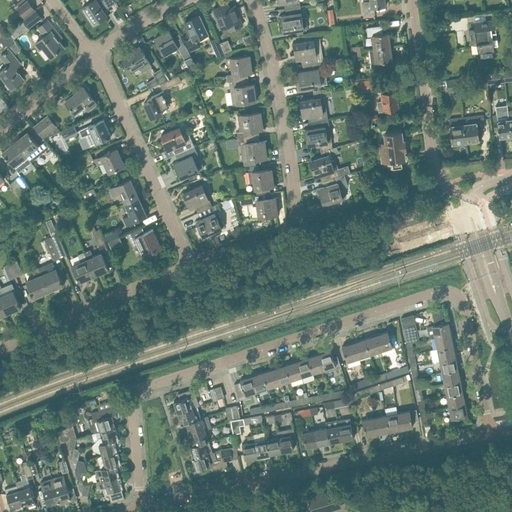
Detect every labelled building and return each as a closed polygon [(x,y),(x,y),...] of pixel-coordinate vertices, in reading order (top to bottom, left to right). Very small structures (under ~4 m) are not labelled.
[(85,0),(88,3),(82,7),(93,24),(107,16),(106,15),(103,10),(106,7),(114,2),(112,0),(85,0)] [(298,0),(278,0),(279,3),(284,3),(285,8),(299,6),(298,0)] [(385,6),(384,0),(362,0),(363,1),(362,1),(362,5),(363,5),(364,14),(375,13),(374,7),(385,6)] [(35,11),(27,1),(17,9),(25,19),(35,11)] [(214,11),(207,14),(210,21),(216,18),(220,27),(227,25),(229,30),(233,29),(242,25),(234,5),(229,7),(228,3),(213,9),(214,11)] [(286,14),(281,15),(284,32),(293,30),(296,30),(297,35),(303,34),(302,29),(307,28),(305,17),(301,17),(299,6),(285,8),(286,14)] [(23,20),(24,20),(9,32),(14,38),(29,27),(41,17),(36,10),(35,11),(25,19),(23,20)] [(188,34),(189,37),(190,39),(185,41),(190,52),(200,47),(196,39),(207,33),(199,15),(185,21),(190,33),(188,34)] [(463,28),(464,19),(451,17),(450,26),(463,28)] [(54,35),(57,33),(48,20),(38,28),(45,36),(35,43),(40,49),(43,46),(51,57),(58,51),(58,50),(61,48),(63,47),(54,35)] [(494,20),(474,23),(474,29),(468,30),(470,45),(476,44),(477,53),(494,51),(493,40),(489,41),(487,28),(495,27),(494,20)] [(368,36),(372,35),(374,48),(390,46),(389,33),(383,33),(382,25),(366,27),(368,36)] [(178,47),(173,38),(169,30),(155,38),(164,55),(178,47)] [(0,41),(3,45),(10,46),(15,41),(8,32),(0,38),(0,41)] [(181,37),(174,40),(178,47),(181,52),(190,70),(197,67),(187,49),(181,37)] [(224,54),(217,37),(210,40),(217,58),(224,54)] [(319,38),(313,39),(294,42),(296,59),(301,58),(302,64),(323,61),(319,38)] [(224,52),(232,49),(229,41),(221,44),(224,52)] [(151,65),(139,46),(122,57),(131,71),(139,65),(142,70),(151,65)] [(390,46),(374,48),(369,49),(371,71),(389,68),(388,61),(392,60),(390,46)] [(12,65),(18,61),(9,50),(0,57),(7,65),(0,70),(0,73),(11,88),(23,79),(12,65)] [(250,55),(240,56),(230,57),(232,74),(226,75),(226,76),(222,76),(223,82),(248,78),(247,72),(252,72),(250,55)] [(303,70),(298,71),(301,88),(311,86),(321,85),(327,84),(325,68),(323,61),(302,64),(303,70)] [(159,84),(160,84),(169,79),(161,68),(153,73),(159,84)] [(486,73),(488,84),(504,82),(503,71),(486,73)] [(169,79),(160,84),(162,89),(181,81),(178,75),(169,79)] [(229,85),(230,92),(232,104),(256,100),(254,84),(249,84),(248,78),(223,82),(224,86),(229,85)] [(369,79),(355,81),(357,92),(371,90),(369,79)] [(448,91),(459,90),(458,79),(447,80),(448,91)] [(65,101),(74,113),(85,105),(88,109),(96,103),(83,87),(65,101)] [(310,99),(300,100),(303,117),(308,116),(309,122),(328,119),(324,96),(332,95),(331,89),(312,92),(313,98),(310,99)] [(150,119),(162,114),(160,110),(168,106),(161,92),(151,96),(152,99),(143,103),(150,119)] [(381,101),(377,101),(378,112),(398,109),(396,92),(381,93),(381,101)] [(496,114),(492,114),(493,120),(494,130),(498,130),(499,137),(511,136),(509,117),(508,113),(508,110),(507,104),(495,106),(496,114)] [(261,112),(241,114),(237,115),(239,131),(236,131),(237,138),(259,135),(258,129),(263,128),(261,112)] [(478,129),(482,129),(482,128),(484,128),(483,114),(462,116),(462,117),(465,141),(479,140),(478,129)] [(57,132),(60,131),(56,125),(48,115),(34,126),(43,138),(57,132)] [(462,117),(448,119),(449,124),(445,124),(446,132),(450,131),(451,143),(465,141),(462,117)] [(103,119),(94,123),(79,130),(82,137),(86,136),(90,146),(111,136),(103,119)] [(310,128),(305,129),(308,145),(317,144),(320,143),(321,149),(330,148),(329,146),(332,146),(328,119),(309,122),(310,128)] [(63,137),(77,131),(74,124),(60,131),(57,132),(60,138),(63,137)] [(186,135),(182,125),(161,135),(168,150),(172,148),(175,154),(194,146),(189,134),(186,135)] [(401,131),(383,134),(384,142),(378,142),(381,163),(392,162),(393,169),(402,167),(401,159),(405,159),(401,131)] [(27,132),(15,142),(31,162),(36,158),(44,151),(47,155),(51,152),(48,147),(49,146),(45,141),(39,146),(27,132)] [(259,135),(237,138),(238,145),(240,145),(242,161),(267,157),(265,140),(260,141),(259,135)] [(15,142),(2,152),(9,159),(14,166),(18,172),(26,166),(31,162),(15,142)] [(180,178),(190,174),(202,169),(198,158),(194,160),(189,149),(194,146),(175,154),(178,161),(173,163),(180,178)] [(117,149),(108,153),(94,159),(97,164),(104,161),(108,172),(124,165),(117,149)] [(93,160),(90,153),(78,158),(81,165),(93,160)] [(329,154),(310,160),(315,176),(320,175),(321,181),(340,175),(333,153),(329,154)] [(272,168),(258,170),(257,165),(247,166),(248,171),(248,172),(249,183),(253,182),(255,194),(270,192),(269,186),(274,185),(272,168)] [(323,186),(316,188),(319,196),(321,196),(323,204),(325,203),(331,202),(331,204),(332,204),(331,202),(345,197),(342,187),(347,185),(343,174),(340,175),(321,181),(323,186)] [(15,180),(24,192),(29,187),(20,176),(15,180)] [(130,178),(121,183),(109,188),(112,196),(120,192),(125,203),(139,197),(130,178)] [(19,196),(24,192),(15,180),(9,184),(19,196)] [(218,203),(212,206),(206,194),(210,193),(205,182),(183,192),(190,208),(195,206),(198,212),(218,203)] [(93,187),(79,194),(83,200),(97,194),(93,187)] [(271,198),(270,192),(255,194),(258,217),(278,214),(275,197),(271,198)] [(139,197),(125,203),(130,214),(122,218),(126,225),(147,216),(139,197)] [(201,219),(196,221),(203,236),(222,228),(225,227),(218,211),(215,205),(198,212),(201,219)] [(50,219),(46,221),(52,235),(56,233),(50,219)] [(142,226),(127,232),(133,245),(137,243),(142,255),(161,247),(153,229),(144,232),(142,226)] [(105,242),(102,236),(99,229),(92,232),(98,245),(105,242)] [(102,236),(105,242),(119,236),(116,230),(102,236)] [(51,236),(60,257),(66,255),(57,234),(51,236)] [(411,238),(394,243),(396,249),(397,251),(398,255),(425,246),(424,244),(423,241),(421,235),(411,238)] [(60,257),(51,236),(44,239),(53,260),(60,257)] [(109,269),(101,253),(93,256),(90,249),(84,252),(94,275),(109,269)] [(84,252),(77,254),(80,262),(72,265),(79,282),(94,275),(84,252)] [(10,263),(16,277),(22,274),(16,260),(10,263)] [(44,265),(38,267),(48,291),(63,285),(59,275),(56,268),(53,261),(44,265)] [(16,277),(10,263),(3,266),(9,279),(16,277)] [(35,277),(26,281),(30,288),(33,297),(48,291),(38,267),(32,270),(35,277)] [(13,291),(15,290),(12,283),(0,287),(0,300),(6,314),(20,307),(13,291)] [(441,308),(431,310),(434,325),(444,323),(441,308)] [(429,337),(435,336),(435,337),(450,333),(448,322),(444,323),(434,325),(432,325),(433,326),(428,327),(429,337)] [(415,324),(403,327),(403,331),(405,340),(406,343),(411,341),(416,340),(418,340),(415,324)] [(392,346),(391,341),(387,331),(376,335),(381,350),(392,346)] [(450,333),(435,337),(437,348),(453,345),(450,333)] [(381,350),(376,335),(365,338),(369,353),(381,350)] [(369,353),(365,338),(353,342),(358,357),(369,353)] [(347,362),(349,367),(360,363),(358,357),(353,342),(342,346),(347,361),(347,362)] [(453,345),(437,348),(440,360),(455,357),(453,345)] [(325,352),(319,354),(324,369),(325,372),(341,366),(337,355),(333,356),(330,347),(324,349),(325,352)] [(319,354),(308,357),(313,372),(324,369),(319,354)] [(308,357),(296,361),(301,376),(313,372),(308,357)] [(455,357),(440,360),(442,372),(458,369),(461,368),(459,362),(456,363),(455,357)] [(296,361),(285,365),(290,380),(301,376),(296,361)] [(285,365),(274,368),(279,384),(290,380),(285,365)] [(407,365),(388,371),(390,377),(409,371),(407,365)] [(279,384),(274,368),(262,372),(267,387),(279,384)] [(458,369),(442,372),(444,383),(460,380),(458,369)] [(388,371),(377,375),(378,381),(390,377),(388,371)] [(262,372),(251,376),(256,391),(267,387),(262,372)] [(377,375),(365,379),(367,384),(378,381),(377,375)] [(406,375),(391,380),(392,385),(404,382),(404,381),(408,380),(406,375)] [(240,381),(234,384),(238,397),(256,391),(251,376),(240,380),(240,381)] [(365,379),(349,384),(351,390),(367,384),(365,379)] [(381,389),(392,385),(391,380),(379,383),(381,389)] [(460,380),(444,383),(447,395),(462,392),(460,380)] [(369,393),(381,389),(379,383),(367,387),(369,393)] [(219,399),(224,397),(221,385),(215,387),(219,399)] [(215,387),(209,389),(213,401),(219,399),(215,387)] [(367,387),(357,390),(359,396),(369,393),(367,387)] [(180,399),(174,401),(177,413),(197,406),(199,405),(193,388),(178,393),(180,399)] [(332,392),(333,398),(345,395),(343,389),(332,392)] [(306,391),(295,395),(296,399),(297,404),(309,402),(308,397),(308,396),(306,391)] [(333,398),(332,392),(320,394),(321,400),(333,398)] [(447,395),(449,407),(465,404),(462,392),(447,395)] [(354,405),(352,397),(334,401),(334,400),(333,400),(335,408),(354,405)] [(323,402),(324,402),(325,409),(330,408),(331,411),(335,410),(335,408),(333,400),(323,402)] [(467,415),(465,404),(449,407),(451,419),(467,415)] [(238,405),(231,406),(234,418),(236,417),(240,417),(240,416),(238,405)] [(93,418),(87,420),(92,433),(99,431),(115,426),(113,419),(117,417),(114,406),(112,407),(105,409),(99,411),(91,413),(93,418)] [(197,406),(177,413),(181,424),(196,419),(201,417),(197,406)] [(234,418),(231,406),(225,407),(228,419),(234,418)] [(310,408),(297,410),(299,417),(311,415),(310,408)] [(413,426),(412,421),(410,410),(398,413),(401,428),(413,426)] [(401,428),(398,413),(386,415),(389,431),(401,428)] [(250,424),(263,421),(261,414),(249,416),(250,424)] [(206,428),(208,428),(211,426),(208,415),(201,417),(196,419),(181,424),(183,424),(184,427),(182,428),(185,435),(206,428)] [(377,433),(389,431),(386,415),(374,417),(377,433)] [(250,424),(249,416),(243,417),(243,418),(240,419),(236,419),(231,420),(233,434),(241,432),(239,425),(244,424),(245,425),(250,424)] [(357,422),(351,423),(350,417),(337,420),(341,440),(354,437),(353,432),(359,431),(357,422)] [(377,433),(374,417),(362,420),(365,435),(377,433)] [(329,442),(341,440),(337,420),(325,422),(326,428),(329,442)] [(99,431),(92,433),(94,439),(97,440),(94,443),(92,445),(92,446),(98,444),(120,437),(119,432),(120,429),(115,427),(115,426),(99,431)] [(68,437),(66,428),(56,431),(60,443),(70,440),(71,437),(68,437)] [(207,435),(210,434),(208,428),(206,428),(185,435),(185,436),(187,435),(188,439),(186,439),(189,447),(204,442),(204,443),(209,441),(208,440),(207,435)] [(295,440),(293,428),(277,431),(278,437),(281,452),(293,449),(292,440),(295,440)] [(317,445),(329,442),(326,428),(314,430),(317,445)] [(305,447),(317,445),(314,430),(302,432),(305,447)] [(257,456),(254,442),(252,436),(246,437),(248,443),(242,444),(245,459),(257,456)] [(74,450),(74,449),(77,439),(71,437),(70,440),(68,448),(74,450)] [(101,452),(102,455),(119,450),(118,448),(120,444),(119,438),(121,438),(120,437),(98,444),(92,446),(94,450),(101,452)] [(278,437),(266,439),(269,454),(281,452),(278,437)] [(269,454),(266,439),(254,442),(257,456),(261,455),(262,458),(270,457),(269,454)] [(207,454),(212,452),(209,441),(204,443),(204,442),(189,447),(192,459),(207,454)] [(224,449),(221,449),(223,461),(226,460),(232,459),(230,447),(224,449)] [(119,450),(102,455),(97,457),(100,468),(101,469),(121,462),(117,451),(119,450)] [(210,461),(217,459),(214,451),(212,452),(207,454),(192,459),(196,470),(211,465),(210,461)] [(38,473),(35,461),(34,459),(28,460),(32,475),(38,473)] [(27,477),(32,475),(28,460),(22,462),(27,477)] [(68,471),(65,460),(59,461),(62,472),(68,471)] [(75,471),(81,472),(83,461),(78,460),(77,461),(76,468),(75,471)] [(121,462),(101,469),(100,468),(95,470),(97,476),(98,476),(100,481),(119,475),(121,472),(123,468),(121,462)] [(63,474),(51,478),(59,501),(60,504),(71,501),(68,489),(68,488),(66,482),(63,474)] [(123,487),(119,475),(100,481),(97,482),(99,488),(106,486),(111,502),(124,498),(121,488),(123,487)] [(59,501),(51,478),(40,481),(47,505),(59,501)] [(22,479),(15,481),(17,485),(23,505),(27,503),(28,506),(35,504),(34,501),(33,499),(36,498),(33,485),(30,486),(24,488),(22,479)] [(85,483),(84,485),(82,491),(82,494),(88,496),(90,484),(85,483)] [(6,488),(5,489),(6,493),(8,499),(11,508),(15,507),(16,510),(23,508),(22,505),(23,505),(17,485),(6,488)] [(335,490),(309,498),(312,511),(322,511),(340,506),(335,490)]
